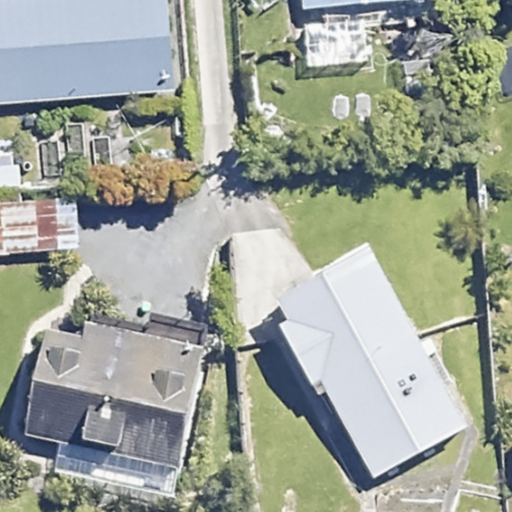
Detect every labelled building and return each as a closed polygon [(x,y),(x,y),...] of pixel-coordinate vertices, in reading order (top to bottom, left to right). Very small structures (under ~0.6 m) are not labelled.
[(190,0),(81,0),(82,13),(0,17),(0,113),(197,102),(190,0)] [(440,0),(312,0),(313,10),(440,2),(440,0)] [(0,257),(79,253),(76,205),(0,209),(0,257)] [(87,228),(88,249),(91,323),(200,319),(197,245),(194,245),(193,215),(148,217),(149,239),(128,239),(128,226),(87,228)] [(447,419),(334,253),(253,307),(365,474),(447,419)] [(95,363),(51,352),(29,435),(190,477),(217,371),(101,341),(95,363)]
